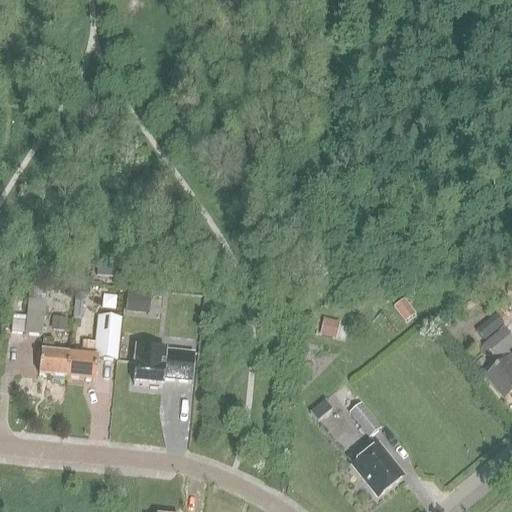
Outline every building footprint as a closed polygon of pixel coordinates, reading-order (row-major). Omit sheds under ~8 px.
[(97,268),(97,279),(114,280),(114,269),(97,268)] [(125,315),(149,317),(151,296),(127,294),(125,315)] [(404,301),(394,309),(405,324),(415,316),(404,301)] [(74,303),(73,319),(81,320),(82,304),(74,303)] [(26,322),(24,339),(41,341),(45,308),(28,306),(26,322)] [(495,316),(476,333),(484,343),(504,326),(495,316)] [(94,350),(93,361),(95,361),(97,361),(96,362),(114,364),(116,364),(121,321),(118,321),(100,320),(97,320),(95,346),(94,350)] [(325,324),(321,341),(335,344),(339,327),(325,324)] [(497,365),(511,352),(511,339),(505,331),(484,349),(497,365)] [(43,341),(42,355),(52,357),(54,343),(43,341)] [(81,348),(80,359),(93,361),(94,350),(81,348)] [(135,366),(133,387),(162,390),(162,382),(166,353),(163,349),(151,348),(147,351),(135,350),(134,366),(135,366)] [(166,353),(162,382),(190,385),(193,356),(166,353)] [(42,355),(40,378),(65,381),(68,358),(52,357),(42,355)] [(68,358),(65,381),(94,384),(96,362),(97,361),(95,361),(93,361),(80,359),(68,358)] [(483,381),(502,405),(511,396),(511,358),(483,381)] [(325,402),(310,415),(318,424),(332,412),(325,402)] [(367,442),(379,433),(358,407),(347,417),(367,442)] [(377,450),(353,470),(378,501),(402,481),(377,450)]
